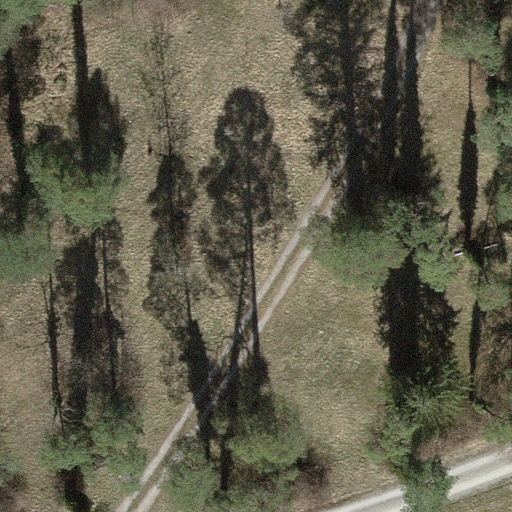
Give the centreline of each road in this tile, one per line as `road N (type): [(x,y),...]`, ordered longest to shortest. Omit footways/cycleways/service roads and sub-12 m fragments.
road 1 (track): [(135,511),(398,73),(417,0)]
road 2 (track): [(511,457),(350,511)]
